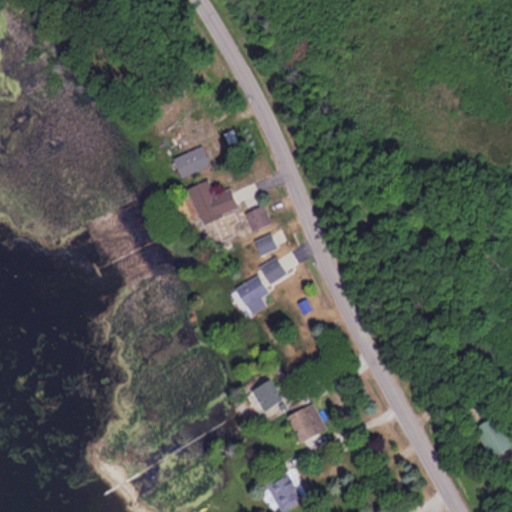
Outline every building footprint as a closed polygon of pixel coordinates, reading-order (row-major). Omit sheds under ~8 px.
[(180,177),(208,165),(199,145),(171,158),(180,177)] [(200,223),(236,207),(227,187),(213,193),(206,178),(185,187),(200,223)] [(267,220),(260,205),(244,212),(251,227),(267,220)] [(267,282),(284,272),(274,255),(257,265),(267,282)] [(260,295),(265,292),(256,274),(233,286),(247,314),(265,305),(260,295)] [(261,409),(278,399),(266,377),(249,387),(261,409)] [(284,416),(300,442),(326,427),(310,401),(284,416)] [(473,426),(490,456),(511,444),(493,414),(473,426)] [(292,468),(264,481),(278,510),(306,497),(292,468)]
